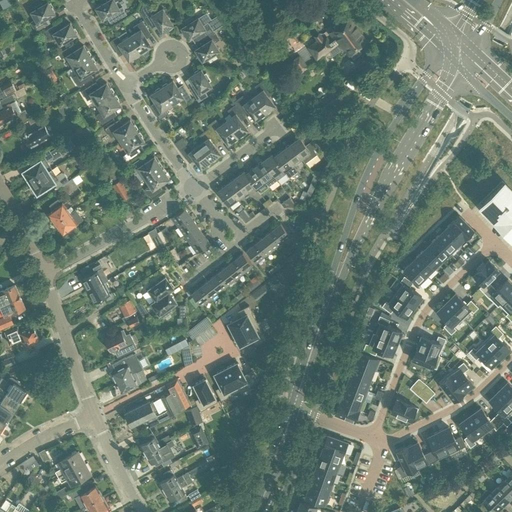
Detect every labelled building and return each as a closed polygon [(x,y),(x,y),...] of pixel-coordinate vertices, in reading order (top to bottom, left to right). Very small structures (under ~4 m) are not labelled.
[(103,20),(107,17),(111,23),(126,14),(122,6),(121,7),(118,0),(103,0),(105,2),(96,8),(103,20)] [(155,13),(152,8),(148,1),(144,4),(141,10),(151,27),(156,23),(162,33),(173,25),(163,9),(155,13)] [(55,13),(48,2),(44,4),(42,2),(34,7),(36,9),(31,12),(35,19),(30,22),(36,32),(49,24),(46,19),(55,13)] [(212,19),(207,12),(198,17),(194,20),(193,18),(185,23),(186,25),(181,28),(189,40),(198,34),(201,39),(214,31),(214,30),(224,24),(217,15),(212,19)] [(341,42),(358,30),(350,18),(347,21),(344,17),(343,17),(340,12),(329,20),(332,25),(319,35),(315,38),(316,39),(315,40),(316,42),(308,48),(317,59),(329,51),(341,42)] [(130,38),(140,53),(152,46),(146,37),(151,34),(143,21),(134,27),(137,32),(130,36),(130,38)] [(77,35),(70,23),(61,29),(58,23),(45,31),(50,40),(56,37),(60,45),(77,35)] [(341,42),(329,51),(332,55),(344,46),(349,53),(353,58),(361,52),(357,47),(366,41),(358,30),(341,42)] [(140,53),(130,38),(130,36),(126,31),(110,42),(118,54),(123,51),(129,60),(140,53)] [(214,31),(201,39),(204,44),(195,50),(202,61),(207,58),(208,60),(216,55),(215,53),(219,50),(215,43),(220,40),(214,31)] [(250,37),(241,44),(243,45),(241,47),(246,54),(262,42),(257,35),(251,39),(250,37)] [(74,67),(91,57),(84,45),(74,51),(71,46),(58,54),(62,59),(67,56),(74,67)] [(245,54),(239,58),(243,66),(249,63),(245,54)] [(91,57),(74,67),(78,74),(73,77),(79,87),(91,79),(88,74),(98,68),(91,57)] [(204,74),(201,69),(190,77),(196,86),(191,89),(199,102),(208,96),(205,91),(212,86),(209,82),(211,81),(206,73),(204,74)] [(49,85),(57,80),(52,71),(44,76),(49,85)] [(162,87),(173,104),(184,97),(187,102),(192,99),(184,86),(179,90),(173,80),(162,87)] [(253,97),(265,113),(275,106),(267,95),(272,91),(263,80),(255,87),(259,92),(253,97)] [(16,90),(13,83),(0,90),(0,93),(2,97),(16,90)] [(97,105),(114,94),(107,83),(97,88),(94,83),(82,91),(87,101),(92,97),(97,105)] [(165,109),(173,104),(162,87),(150,95),(156,104),(151,107),(159,120),(169,114),(165,109)] [(322,108),(327,115),(344,101),(339,95),(336,97),(331,90),(320,99),(325,105),(322,108)] [(22,112),(12,93),(0,99),(0,100),(4,109),(0,111),(0,123),(15,116),(19,123),(29,117),(25,110),(22,112)] [(114,94),(97,105),(102,112),(97,115),(102,124),(115,116),(112,111),(121,105),(114,94)] [(265,113),(253,97),(247,102),(243,96),(234,102),(244,115),(243,113),(247,110),(255,121),(265,113)] [(202,110),(209,106),(205,100),(199,104),(202,110)] [(69,101),(58,106),(61,115),(73,111),(69,101)] [(248,130),(240,119),(244,115),(234,102),(236,104),(228,111),(232,116),(226,121),(238,137),(248,130)] [(28,120),(31,124),(39,119),(36,115),(28,120)] [(121,142),(138,131),(130,120),(121,126),(118,121),(105,129),(111,138),(116,135),(121,142)] [(238,137),(226,121),(220,126),(216,120),(207,126),(217,139),(215,137),(220,134),(228,145),(238,137)] [(23,135),(24,138),(30,148),(41,141),(51,136),(44,124),(26,134),(26,133),(24,134),(25,135),(23,135)] [(213,143),(217,139),(207,126),(209,128),(201,135),(205,140),(199,145),(211,161),(221,154),(213,143)] [(138,131),(121,142),(128,153),(123,156),(127,161),(139,153),(136,148),(145,142),(138,131)] [(65,153),(75,146),(70,138),(56,147),(50,151),(49,149),(37,155),(40,161),(24,172),(26,175),(24,176),(29,184),(52,169),(47,162),(52,159),(53,155),(59,151),(61,154),(64,152),(65,153)] [(211,161),(199,145),(193,150),(188,144),(187,145),(182,138),(175,143),(180,150),(188,161),(193,158),(201,169),(211,161)] [(300,138),(291,144),(302,159),(305,163),(317,154),(314,150),(317,147),(312,141),(306,146),(300,138)] [(283,150),(282,151),(293,165),(302,159),(291,144),(283,150)] [(282,151),(274,157),(282,169),(284,172),(286,173),(289,178),(297,171),(293,165),(282,151)] [(272,155),(263,161),(274,175),(277,180),(286,173),(284,172),(282,169),(274,157),(272,155)] [(145,179),(162,168),(154,156),(145,163),(142,158),(130,166),(136,175),(141,172),(145,179)] [(269,186),(277,180),(274,175),(263,161),(254,168),(265,182),(266,182),(269,186)] [(162,168),(145,179),(150,186),(145,189),(151,198),(164,190),(160,185),(169,179),(162,168)] [(246,174),(255,186),(260,193),(269,186),(266,182),(265,182),(254,168),(246,174)] [(52,169),(29,184),(34,191),(36,190),(38,193),(54,183),(57,188),(68,180),(64,172),(61,172),(56,175),(52,169)] [(246,174),(244,171),(235,178),(246,192),(255,186),(246,174)] [(61,186),(67,195),(78,186),(77,184),(83,180),(78,174),(61,186)] [(511,177),(509,174),(502,181),(479,203),(511,236),(511,177)] [(313,192),(315,186),(319,177),(314,175),(311,183),(309,187),(313,192)] [(238,199),(246,192),(235,178),(227,184),(238,199)] [(122,201),(129,196),(130,196),(121,180),(113,185),(122,201)] [(229,205),(238,199),(227,184),(218,191),(229,205)] [(303,190),(301,194),(305,196),(310,198),(312,194),(303,190)] [(281,203),(284,207),(295,205),(290,197),(281,203)] [(56,224),(70,214),(62,203),(61,204),(58,199),(50,205),(51,207),(50,212),(49,213),(56,224)] [(178,226),(191,217),(185,208),(172,217),(178,226)] [(245,208),(239,213),(246,222),(252,218),(249,214),(245,208)] [(63,233),(66,231),(68,234),(72,235),(76,232),(76,228),(74,225),(83,219),(76,209),(70,214),(56,224),(63,233)] [(459,215),(451,223),(465,237),(465,238),(466,239),(475,231),(459,215)] [(191,217),(178,226),(184,235),(198,226),(191,217)] [(272,230),(282,243),(291,236),(281,223),(272,230)] [(451,223),(443,230),(457,245),(458,244),(465,238),(465,237),(451,223)] [(191,244),(204,235),(198,226),(184,235),(191,244)] [(274,250),(282,243),(272,230),(264,237),(274,250)] [(443,230),(436,238),(449,252),(449,253),(451,254),(459,246),(458,244),(457,245),(443,230)] [(204,235),(191,244),(197,253),(210,244),(204,235)] [(255,243),(265,256),(274,250),(264,237),(255,243)] [(436,238),(428,245),(442,260),(449,253),(449,252),(436,238)] [(155,244),(158,250),(165,246),(162,241),(155,244)] [(257,263),(265,256),(255,243),(246,250),(257,263)] [(428,245),(420,253),(434,267),(442,260),(428,245)] [(234,260),(244,273),(253,266),(243,253),(234,260)] [(420,253),(412,260),(426,275),(427,275),(434,267),(420,253)] [(290,264),(299,271),(304,259),(300,256),(290,264)] [(226,266),(236,279),(244,273),(234,260),(226,266)] [(412,260),(404,268),(420,284),(428,277),(428,276),(427,275),(426,275),(412,260)] [(478,270),(472,276),(481,285),(479,287),(484,293),(492,285),(488,281),(499,270),(489,260),(484,264),(483,262),(476,268),(478,270)] [(96,272),(83,279),(89,290),(105,281),(109,280),(100,264),(93,267),(96,272)] [(227,286),(236,279),(226,266),(217,273),(227,286)] [(209,280),(219,293),(227,286),(217,273),(209,280)] [(402,283),(395,292),(414,306),(422,296),(409,287),(413,282),(404,275),(400,281),(402,283)] [(151,303),(159,315),(160,314),(163,319),(170,314),(167,309),(176,302),(169,291),(174,288),(166,277),(147,290),(154,301),(151,303)] [(492,285),(484,293),(489,298),(489,297),(497,306),(511,291),(511,283),(507,279),(496,289),(492,285)] [(211,299),(219,293),(209,280),(200,286),(211,299)] [(105,281),(89,290),(95,301),(104,297),(112,293),(105,281)] [(262,286),(266,291),(270,288),(266,283),(262,286)] [(0,304),(0,305),(20,296),(16,285),(0,291),(0,304)] [(202,306),(211,299),(200,286),(192,293),(202,306)] [(511,291),(497,306),(498,306),(499,305),(507,313),(506,315),(510,320),(511,317),(511,291)] [(386,301),(382,306),(391,313),(394,307),(407,316),(414,306),(395,292),(388,302),(386,301)] [(455,293),(446,301),(463,319),(471,310),(473,312),(478,307),(471,299),(466,304),(455,293)] [(20,296),(0,305),(5,316),(0,318),(0,329),(13,324),(9,314),(25,307),(20,296)] [(119,305),(124,316),(124,317),(135,312),(130,300),(119,305)] [(140,301),(135,304),(142,315),(147,312),(140,301)] [(446,301),(437,310),(448,321),(443,326),(451,334),(456,329),(454,327),(463,319),(446,301)] [(241,316),(228,323),(234,334),(257,322),(252,311),(249,305),(238,311),(241,316)] [(373,332),(373,333),(397,343),(402,331),(387,325),(390,319),(380,315),(377,322),(380,323),(375,333),(373,332)] [(137,316),(128,320),(128,322),(130,326),(140,322),(138,318),(137,316)] [(204,329),(212,323),(207,317),(199,323),(204,329)] [(257,323),(234,335),(240,345),(252,339),(255,344),(266,339),(263,333),(257,323)] [(492,332),(484,340),(500,357),(509,348),(499,337),(503,333),(496,325),(491,330),(492,332)] [(39,340),(33,326),(19,332),(17,327),(5,333),(9,341),(8,341),(10,344),(12,343),(12,342),(16,340),(20,350),(30,346),(30,344),(39,340)] [(126,335),(124,330),(105,338),(111,350),(118,346),(121,351),(135,344),(130,333),(126,335)] [(366,343),(363,349),(375,354),(378,348),(392,354),(397,343),(373,333),(368,344),(366,343)] [(417,347),(441,357),(441,356),(439,355),(446,338),(438,335),(436,341),(421,335),(417,347)] [(185,338),(165,349),(168,355),(189,345),(185,338)] [(473,346),(468,351),(476,359),(481,355),(491,366),(500,357),(484,340),(475,348),(473,346)] [(436,368),(441,357),(417,347),(412,358),(436,368)] [(376,371),(380,359),(359,351),(355,362),(374,369),(374,370),(376,371)] [(118,369),(112,372),(114,377),(113,378),(115,381),(116,381),(117,382),(136,372),(143,369),(135,353),(125,358),(125,357),(115,362),(118,369)] [(1,361),(3,367),(16,362),(13,356),(1,361)] [(463,361),(449,373),(463,392),(473,384),(463,372),(468,368),(463,361)] [(237,362),(226,368),(237,391),(248,385),(249,386),(255,382),(255,381),(256,380),(252,370),(250,371),(244,375),(237,362)] [(370,379),(374,370),(374,369),(355,362),(351,372),(370,379)] [(11,375),(23,371),(21,365),(9,369),(11,375)] [(226,368),(214,373),(221,386),(215,389),(221,400),(227,397),(237,391),(226,368)] [(136,372),(117,382),(117,383),(117,385),(118,388),(119,388),(120,388),(122,392),(141,382),(136,372)] [(366,389),(370,379),(351,372),(347,382),(366,389)] [(161,379),(158,373),(148,378),(151,384),(161,379)] [(449,373),(439,381),(454,400),(463,392),(449,373)] [(8,392),(21,401),(28,390),(20,385),(21,383),(12,377),(9,377),(2,388),(8,392)] [(150,400),(125,413),(132,425),(147,417),(152,427),(172,416),(171,414),(191,404),(182,386),(178,378),(167,383),(171,392),(151,402),(150,400)] [(205,378),(194,384),(200,397),(195,400),(200,411),(207,408),(206,407),(217,401),(205,378)] [(419,378),(414,383),(422,390),(427,385),(419,378)] [(511,386),(507,381),(498,390),(511,404),(511,386)] [(368,390),(366,389),(347,382),(343,392),(362,400),(364,401),(368,390)] [(414,383),(410,388),(426,403),(431,398),(422,390),(414,383)] [(427,385),(422,390),(431,398),(435,393),(427,385)] [(511,404),(498,390),(489,399),(500,410),(496,414),(500,419),(503,422),(507,426),(511,421),(508,417),(511,413),(511,404)] [(14,411),(21,401),(8,392),(1,403),(14,411)] [(358,409),(362,400),(343,392),(340,402),(358,409)] [(397,398),(391,411),(413,421),(418,408),(397,398)] [(0,401),(0,416),(7,422),(14,411),(1,403),(0,401)] [(361,410),(358,409),(340,402),(335,413),(356,421),(361,410)] [(185,409),(191,425),(202,421),(197,405),(185,409)] [(481,407),(470,414),(484,434),(494,427),(496,430),(503,422),(500,419),(496,414),(490,420),(481,407)] [(470,414),(460,422),(469,434),(464,438),(470,447),(476,443),(474,441),(484,434),(470,414)] [(201,426),(189,431),(193,439),(198,437),(202,446),(208,443),(201,426)] [(455,439),(449,426),(438,431),(448,451),(450,456),(461,450),(460,448),(466,445),(461,436),(455,439)] [(448,451),(438,431),(428,436),(434,449),(429,451),(434,461),(440,458),(438,456),(448,451)] [(143,450),(146,454),(171,439),(169,435),(157,442),(152,432),(145,437),(147,441),(140,444),(141,445),(140,447),(142,449),(143,450)] [(345,453),(349,442),(328,435),(324,445),(345,453)] [(171,439),(146,454),(148,458),(147,459),(149,462),(151,463),(154,461),(156,465),(174,455),(169,446),(173,444),(171,439)] [(434,461),(429,451),(424,454),(417,441),(407,446),(417,467),(427,462),(428,464),(434,461)] [(341,463),(345,453),(324,445),(320,455),(341,463)] [(417,467),(407,446),(397,451),(403,464),(397,467),(402,477),(408,474),(407,471),(417,467)] [(45,463),(51,460),(45,450),(40,452),(45,463)] [(59,477),(85,462),(79,451),(59,462),(62,468),(56,471),(59,477)] [(337,474),(341,463),(320,455),(317,466),(335,472),(335,473),(337,474)] [(28,466),(36,460),(33,456),(25,461),(18,466),(23,473),(27,465),(28,466)] [(36,460),(28,466),(30,470),(39,464),(36,460)] [(467,472),(475,467),(472,460),(460,466),(463,473),(467,472)] [(85,462),(59,477),(62,482),(68,478),(72,484),(91,473),(85,462)] [(203,464),(187,473),(189,475),(189,476),(193,474),(205,468),(203,464)] [(332,482),(335,473),(335,472),(317,466),(313,476),(332,482)] [(473,475),(476,478),(480,475),(484,470),(481,467),(477,471),(473,475)] [(161,480),(159,482),(159,484),(160,487),(162,487),(164,491),(189,476),(189,475),(187,473),(176,479),(175,477),(171,469),(163,473),(166,478),(161,480)] [(31,483),(36,476),(37,474),(33,471),(26,480),(31,483)] [(469,479),(465,482),(468,486),(472,482),(476,478),(473,475),(469,479)] [(30,485),(28,488),(33,492),(41,480),(40,479),(36,476),(31,483),(29,485),(30,485)] [(189,476),(164,491),(167,495),(166,496),(168,499),(169,499),(170,500),(176,497),(177,498),(178,500),(186,496),(181,487),(192,481),(189,476)] [(330,493),(334,483),(332,482),(313,476),(309,486),(330,493)] [(511,498),(511,496),(511,483),(506,478),(498,485),(511,498)] [(34,493),(39,496),(44,487),(40,484),(34,493)] [(503,505),(511,498),(498,485),(491,493),(503,505)] [(58,498),(69,492),(65,486),(54,493),(57,499),(58,498)] [(81,486),(69,492),(73,499),(75,497),(81,508),(83,507),(102,497),(101,496),(102,495),(100,490),(98,490),(96,486),(85,492),(81,486)] [(326,504),(330,493),(309,486),(306,497),(326,504)] [(44,487),(39,496),(43,499),(49,490),(44,487)] [(197,489),(188,494),(191,499),(200,495),(201,494),(197,489)] [(491,493),(482,501),(493,511),(496,511),(503,505),(491,493)] [(200,495),(190,500),(194,506),(203,501),(203,500),(200,495)] [(78,511),(82,511),(83,511),(98,511),(107,507),(102,497),(83,507),(81,508),(77,510),(78,511)] [(229,498),(222,503),(225,508),(232,504),(229,498)] [(297,511),(315,511),(317,507),(300,501),(297,511)] [(0,507),(0,511),(12,511),(15,508),(16,506),(12,503),(6,511),(0,508),(0,507)] [(218,503),(206,511),(217,511),(222,509),(218,503)]
